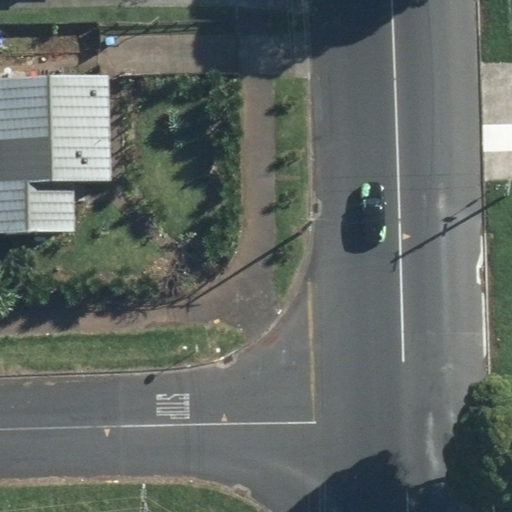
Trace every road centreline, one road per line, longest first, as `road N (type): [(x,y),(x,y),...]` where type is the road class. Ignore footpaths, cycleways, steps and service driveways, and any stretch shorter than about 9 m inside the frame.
road 1 (tertiary): [(408,421),(388,0)]
road 2 (residential): [(408,421),(0,430)]
